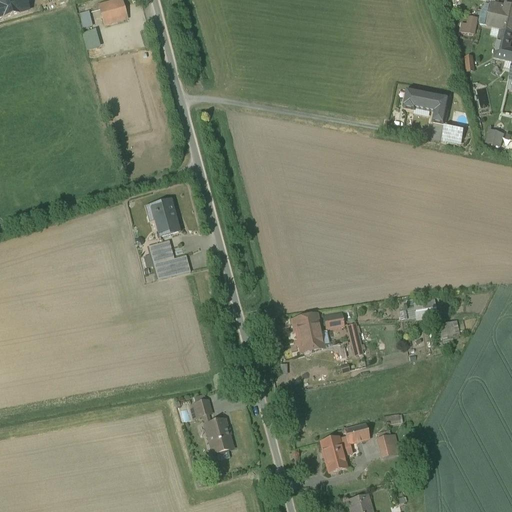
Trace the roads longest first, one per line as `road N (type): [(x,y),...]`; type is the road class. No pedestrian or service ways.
road 1 (unclassified): [(197,167),(290,511)]
road 2 (unclassified): [(197,167),(0,230)]
road 3 (unclassified): [(153,0),(197,167)]
